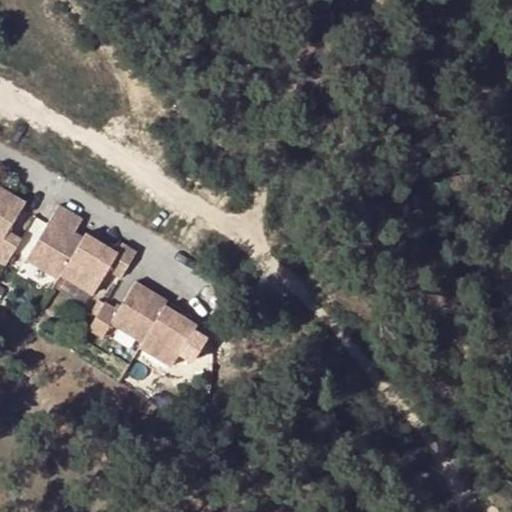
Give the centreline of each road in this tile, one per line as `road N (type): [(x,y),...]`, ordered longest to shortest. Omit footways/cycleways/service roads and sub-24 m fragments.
road 1 (track): [(511,453),(427,295),(411,285),(356,202),(308,88),(329,0)]
road 2 (residential): [(0,154),(206,285)]
